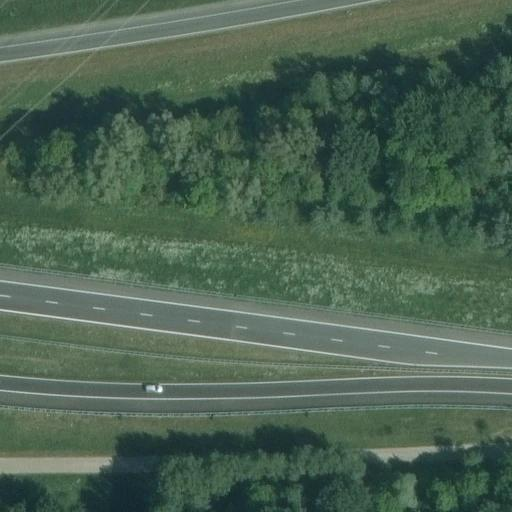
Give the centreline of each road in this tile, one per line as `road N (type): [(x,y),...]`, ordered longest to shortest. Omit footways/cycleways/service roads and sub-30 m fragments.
road 1 (motorway): [(511,358),(0,295)]
road 2 (motorway): [(0,384),(110,392),(511,385)]
road 3 (unclassified): [(0,463),(511,448)]
road 4 (motorway): [(335,0),(0,53)]
